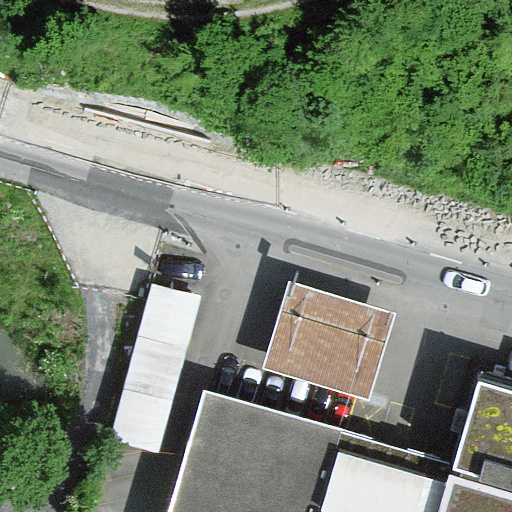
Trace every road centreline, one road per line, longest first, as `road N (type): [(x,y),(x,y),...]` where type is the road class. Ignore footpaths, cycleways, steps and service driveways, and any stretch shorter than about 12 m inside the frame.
road 1 (secondary): [(511,283),(0,133)]
road 2 (track): [(246,0),(155,8),(92,0)]
